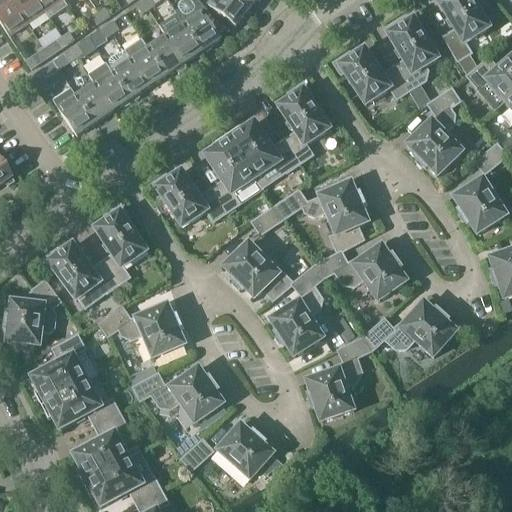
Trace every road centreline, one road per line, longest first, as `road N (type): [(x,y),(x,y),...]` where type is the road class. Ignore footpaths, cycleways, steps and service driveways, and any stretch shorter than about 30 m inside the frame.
road 1 (residential): [(189,281),(192,311),(215,362),(253,409),(281,412),(288,385),(237,307),(220,296)]
road 2 (residential): [(383,161),(380,193),(432,285),(449,296),(468,290),(471,261),(417,180)]
road 3 (residential): [(124,165),(282,55),(298,33)]
road 4 (residential): [(298,33),(383,161)]
road 5 (residential): [(76,197),(0,82)]
road 6 (residential): [(53,511),(50,485),(0,387)]
road 7 (residential): [(124,165),(189,281)]
